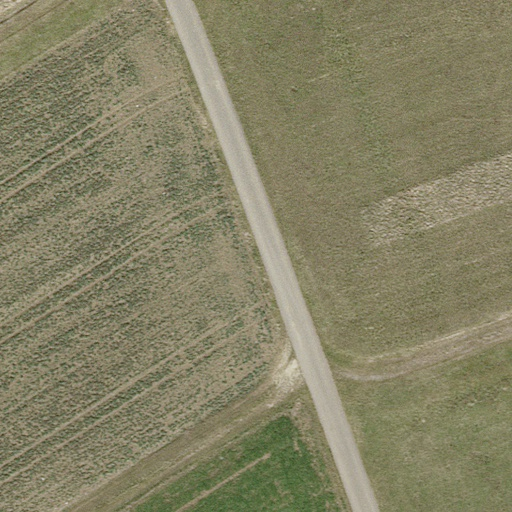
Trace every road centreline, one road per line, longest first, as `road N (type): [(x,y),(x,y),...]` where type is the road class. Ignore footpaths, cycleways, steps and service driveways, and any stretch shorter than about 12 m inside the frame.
road 1 (track): [(370,511),(180,0)]
road 2 (track): [(511,325),(401,367),(321,374)]
